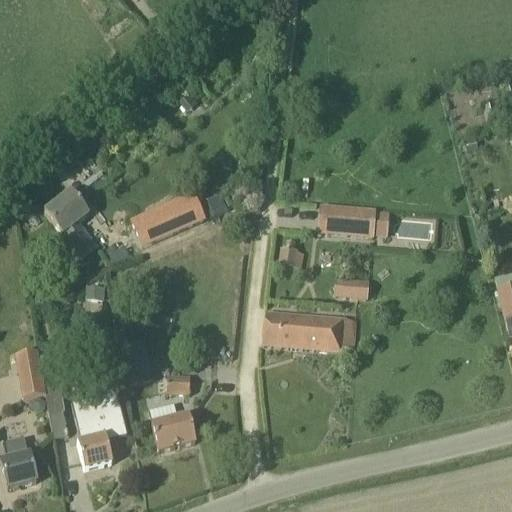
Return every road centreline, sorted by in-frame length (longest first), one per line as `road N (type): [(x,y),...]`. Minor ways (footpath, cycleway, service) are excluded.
road 1 (track): [(260,493),(242,412),(293,0)]
road 2 (tertiary): [(211,511),(511,430)]
road 3 (unclassified): [(0,172),(220,0)]
